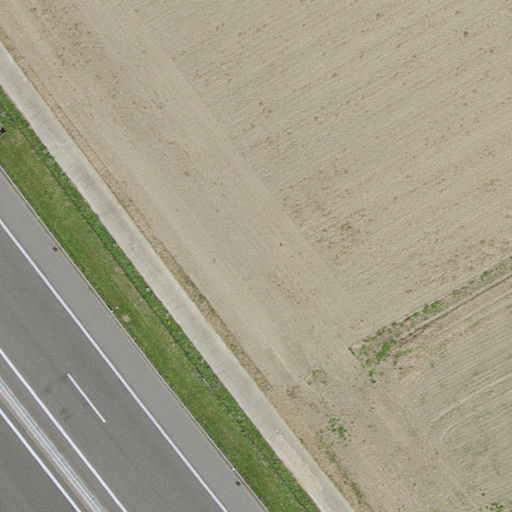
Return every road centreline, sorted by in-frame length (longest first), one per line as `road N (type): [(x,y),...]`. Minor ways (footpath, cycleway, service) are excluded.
road 1 (track): [(347,511),(0,63)]
road 2 (motorway): [(178,511),(0,285)]
